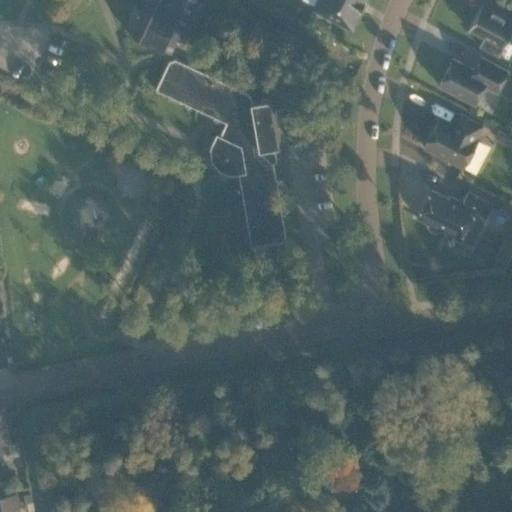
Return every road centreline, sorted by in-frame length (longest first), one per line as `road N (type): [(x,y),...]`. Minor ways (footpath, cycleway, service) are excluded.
road 1 (residential): [(0,386),(380,322)]
road 2 (residential): [(380,322),(364,180),(369,112),(377,66),(404,0)]
